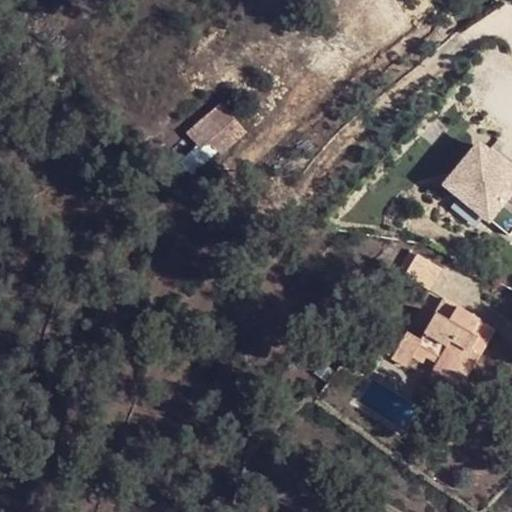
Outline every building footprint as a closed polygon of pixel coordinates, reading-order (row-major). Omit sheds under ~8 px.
[(190,136),(170,153),(183,167),(210,145),(214,150),(241,128),(218,98),(182,126),(190,136)] [(483,214),(507,234),(511,228),(511,187),(475,157),(457,177),(467,184),(465,195),(485,210),(483,214)] [(430,271),(396,247),(384,265),(418,288),(430,271)] [(423,310),(406,336),(396,353),(408,361),(416,347),(428,356),(426,359),(451,377),(468,352),(458,346),(465,336),(458,331),(468,318),(445,303),(435,317),(423,310)] [(458,346),(468,352),(484,328),(468,318),(458,331),(465,336),(458,346)] [(396,353),(406,336),(393,328),(377,352),(390,362),(396,353)] [(416,347),(408,361),(445,386),(451,377),(426,359),(428,356),(416,347)]
